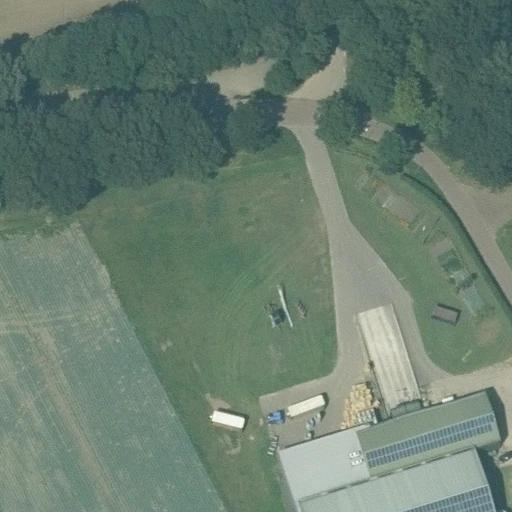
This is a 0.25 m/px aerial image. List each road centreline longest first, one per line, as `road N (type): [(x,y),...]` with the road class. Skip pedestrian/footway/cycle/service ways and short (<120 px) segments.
road 1 (unclassified): [(0,132),(315,113)]
road 2 (unclassified): [(511,290),(433,165),(367,127),(315,113)]
road 3 (unclassified): [(315,113),(334,41),(366,0)]
